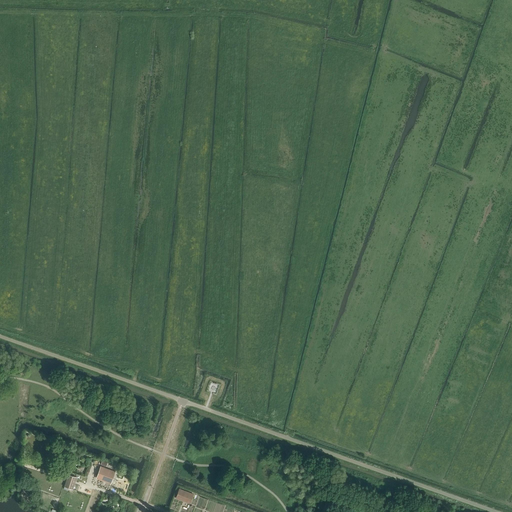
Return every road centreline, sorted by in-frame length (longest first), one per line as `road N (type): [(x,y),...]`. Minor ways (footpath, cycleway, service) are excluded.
road 1 (unclassified): [(492,511),(181,401)]
road 2 (unclassified): [(0,337),(181,401)]
